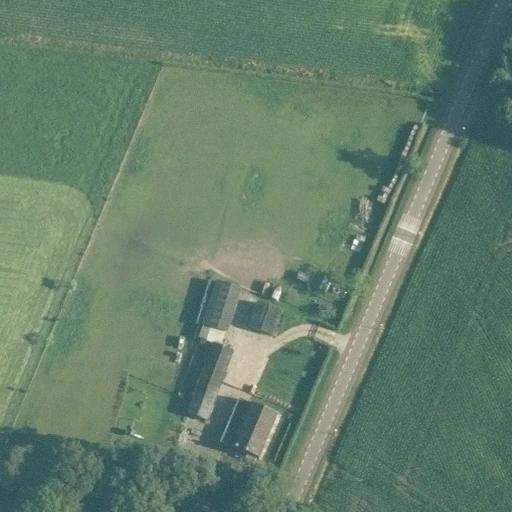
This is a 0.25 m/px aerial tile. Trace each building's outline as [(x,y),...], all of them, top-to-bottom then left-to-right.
[(216,282),(207,310),(222,314),(230,287),(216,282)] [(247,328),(253,330),(272,337),(281,313),(256,304),(247,328)] [(202,326),(197,340),(205,343),(210,330),(202,326)] [(197,411),(218,419),(243,351),(222,343),(197,411)] [(218,443),(240,453),(259,461),(277,417),(237,399),(218,443)]
